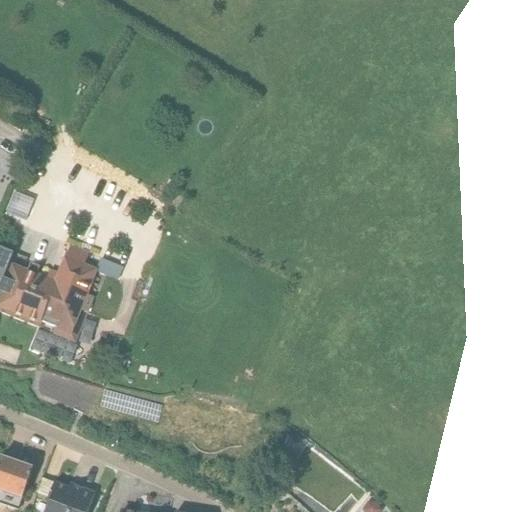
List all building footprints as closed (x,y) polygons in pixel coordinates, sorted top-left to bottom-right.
[(0,251),(0,316),(40,331),(42,326),(54,330),(51,338),(75,346),(94,301),(88,298),(96,275),(118,283),(123,271),(100,262),(96,272),(84,267),(88,255),(70,248),(66,259),(64,259),(57,277),(49,274),(47,281),(38,277),(40,271),(30,267),(28,273),(10,266),(14,257),(0,251)] [(286,452),(279,468),(293,473),(299,457),(286,452)] [(0,458),(0,505),(17,511),(32,470),(0,458)] [(47,499),(53,483),(42,479),(35,495),(47,499)] [(53,483),(47,499),(42,511),(87,511),(94,494),(74,486),(72,491),(53,483)] [(368,502),(363,510),(363,511),(379,511),(381,511),(377,503),(368,502)]
